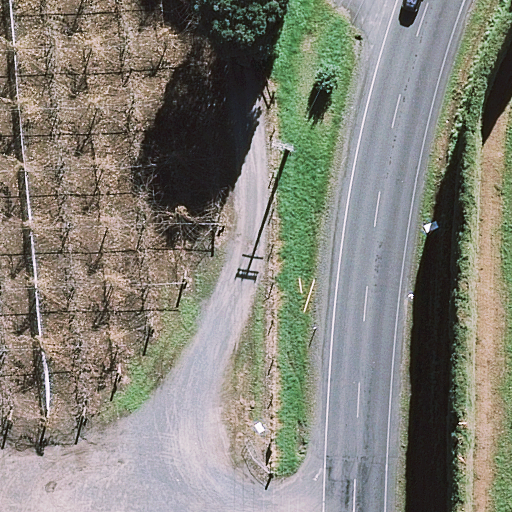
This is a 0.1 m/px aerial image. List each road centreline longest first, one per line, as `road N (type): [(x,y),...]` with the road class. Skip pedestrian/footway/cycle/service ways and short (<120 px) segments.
road 1 (track): [(136,511),(190,410),(237,285),(247,220),(236,0)]
road 2 (unclassified): [(352,511),(380,189),(430,0)]
road 3 (track): [(146,511),(0,503)]
